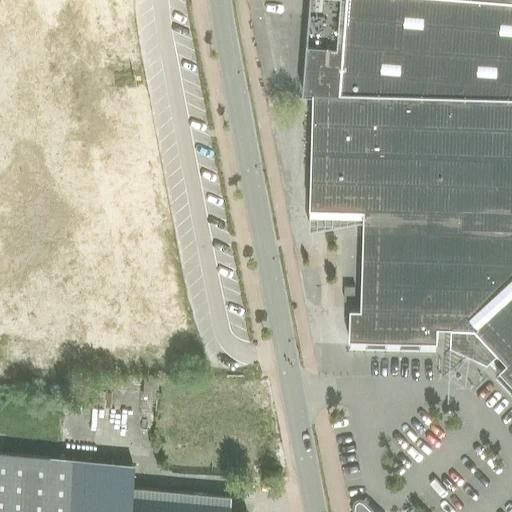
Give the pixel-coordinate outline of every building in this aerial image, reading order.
[(100,0),(101,16),(149,16),(148,0),(100,0)] [(511,0),(310,0),(303,93),(314,94),(311,207),(338,208),(364,209),(364,218),(362,308),(351,307),(351,308),(350,337),(437,340),(438,340),(439,325),(451,326),(464,326),(476,326),(498,351),(505,358),(508,360),(500,368),(511,380),(511,0)] [(101,16),(100,43),(149,44),(149,16),(101,16)] [(2,99),(3,146),(40,146),(39,106),(21,106),(21,99),(2,99)] [(114,121),(115,149),(163,148),(163,121),(114,121)] [(115,149),(115,175),(126,175),(126,174),(139,174),(163,174),(163,148),(115,149)] [(0,194),(10,194),(10,157),(0,157),(0,194)] [(126,175),(126,197),(168,196),(168,173),(163,174),(139,174),(126,174),(126,175)] [(0,230),(11,230),(10,194),(0,194),(0,230)] [(126,197),(127,218),(169,218),(168,196),(126,197)] [(127,239),(127,240),(164,239),(164,240),(169,240),(169,218),(127,218),(127,239)] [(0,266),(11,266),(11,230),(0,230),(0,266)] [(122,239),(122,261),(164,261),(164,240),(164,239),(127,240),(127,239),(122,239)] [(122,261),(123,284),(127,284),(127,283),(164,283),(164,282),(164,261),(122,261)] [(0,302),(12,302),(11,266),(0,266),(0,302)] [(127,284),(128,305),(170,304),(169,281),(164,282),(164,283),(127,283),(127,284)] [(355,301),(355,286),(345,286),(344,301),(355,301)] [(0,339),(12,339),(12,302),(0,302),(0,339)] [(128,305),(128,327),(170,327),(170,304),(128,305)] [(219,392),(174,392),(174,441),(218,442),(219,392)] [(0,511),(228,511),(230,496),(131,487),(133,465),(0,452),(0,511)] [(373,511),(365,503),(361,502),(356,503),(354,506),(354,511),(373,511)]
